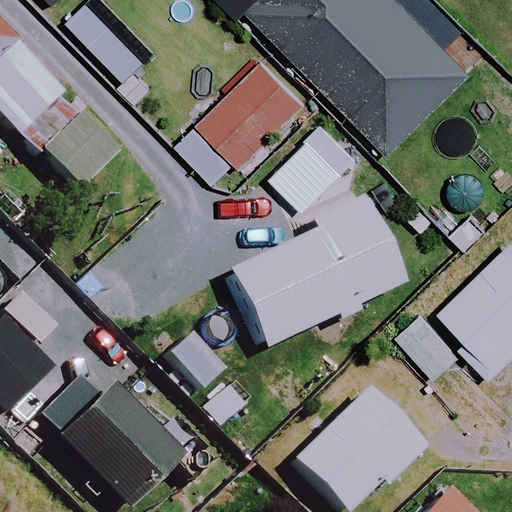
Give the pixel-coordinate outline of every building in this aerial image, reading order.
[(216,0),(229,12),(241,0),(250,0),(253,2),(239,17),(387,160),(467,78),(387,0),(216,0)] [(56,98),(0,42),(0,128),(68,195),(105,158),(50,104),(56,98)] [(299,110),(257,69),(196,132),(239,173),(299,110)] [(342,177),(317,148),(288,172),(312,201),(342,177)] [(217,279),(254,356),(326,321),(329,328),(352,317),(348,310),(394,288),(353,204),(300,229),(304,237),(217,279)] [(511,243),(436,316),(464,345),(458,351),(487,381),(511,357),(511,243)] [(457,357),(423,317),(396,340),(430,380),(457,357)] [(0,413),(43,373),(0,327),(0,413)] [(30,417),(56,442),(50,448),(116,511),(122,511),(170,462),(100,395),(95,401),(69,376),(30,417)] [(283,466),(327,511),(345,511),(372,487),(376,491),(415,453),(358,394),(283,466)] [(469,511),(444,485),(416,511),(469,511)]
